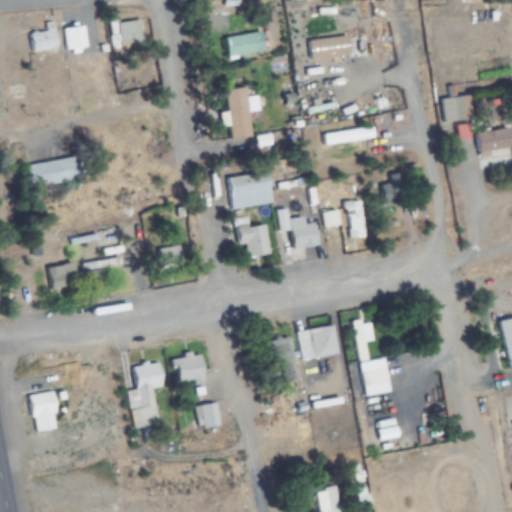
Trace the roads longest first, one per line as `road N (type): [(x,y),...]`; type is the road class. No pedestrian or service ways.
road 1 (residential): [(393,13),(493,511)]
road 2 (residential): [(222,298),(0,344)]
road 3 (residential): [(441,256),(222,298)]
road 4 (residential): [(263,511),(222,298)]
